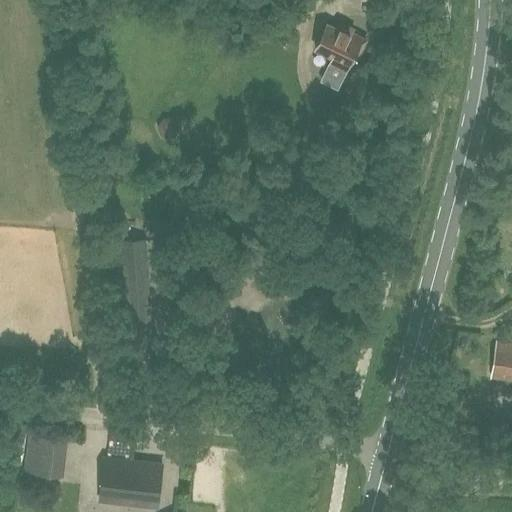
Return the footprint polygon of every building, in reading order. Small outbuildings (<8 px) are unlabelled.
[(330,17),(315,48),(331,56),(327,63),(329,63),(321,79),(337,87),(355,50),(359,52),(365,39),(350,32),(352,28),(330,17)] [(154,348),(147,273),(145,238),(122,239),(124,275),(131,350),(154,348)] [(491,376),(511,379),(511,342),(496,340),(491,376)] [(109,394),(109,371),(97,372),(98,394),(109,394)] [(28,469),(58,472),(62,437),(32,433),(28,469)] [(162,463),(104,456),(100,499),(157,505),(162,463)]
